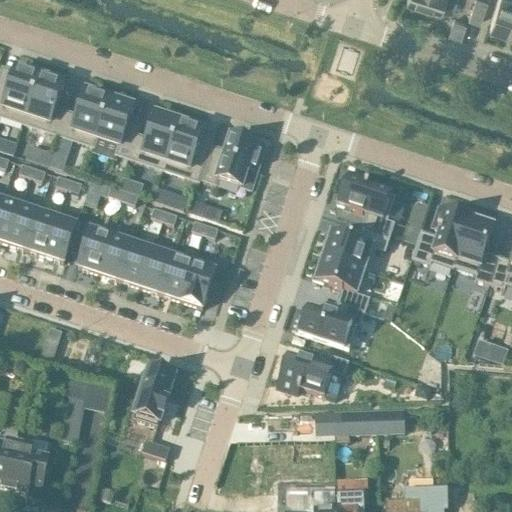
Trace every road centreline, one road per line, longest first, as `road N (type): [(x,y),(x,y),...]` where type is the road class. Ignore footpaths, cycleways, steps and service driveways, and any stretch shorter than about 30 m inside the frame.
road 1 (residential): [(0,283),(240,364),(320,134)]
road 2 (residential): [(0,30),(320,134)]
road 3 (residential): [(320,134),(511,197)]
road 4 (residential): [(511,79),(358,27)]
